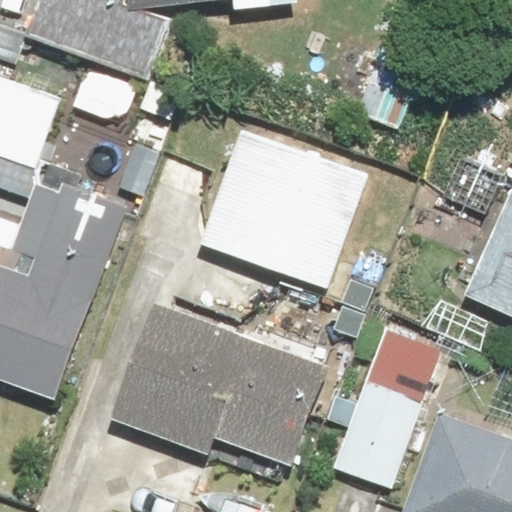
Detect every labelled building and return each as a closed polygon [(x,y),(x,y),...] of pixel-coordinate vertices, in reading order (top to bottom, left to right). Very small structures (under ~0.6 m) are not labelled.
[(45,0),(34,34),(158,78),(183,8),(175,6),(227,0),(45,0)] [(27,38),(29,33),(0,23),(0,58),(19,65),(27,38)] [(449,56),(389,31),(350,123),(409,148),(449,56)] [(0,375),(64,398),(132,205),(40,172),(66,98),(0,75),(0,184),(37,198),(27,225),(0,215),(0,375)] [(369,162),(241,123),(203,248),(331,287),(369,162)] [(511,205),(474,295),(511,311),(511,205)] [(337,366),(161,302),(118,417),(218,453),(223,437),(301,465),(337,366)] [(423,402),(365,382),(336,466),(393,486),(423,402)] [(511,511),(511,435),(440,412),(407,511),(511,511)]
